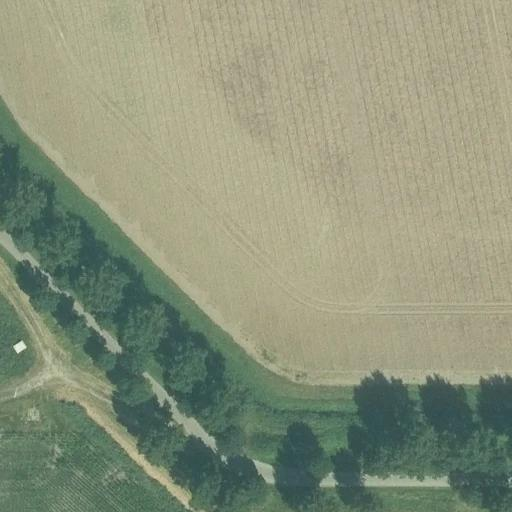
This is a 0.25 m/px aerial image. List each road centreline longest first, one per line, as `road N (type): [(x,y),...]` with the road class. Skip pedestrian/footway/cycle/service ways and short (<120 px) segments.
road 1 (unclassified): [(511,481),(289,479),(223,458),(0,235)]
road 2 (track): [(214,451),(53,374)]
